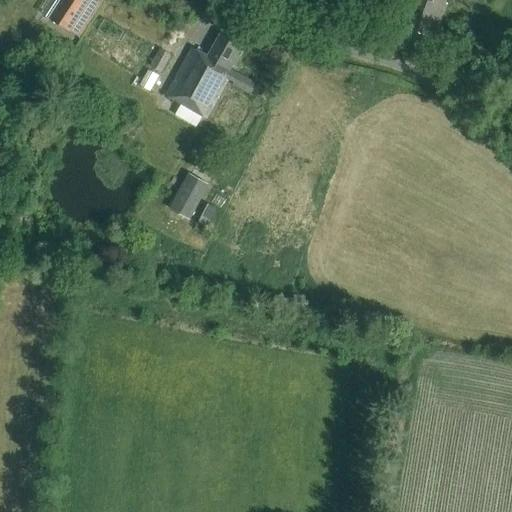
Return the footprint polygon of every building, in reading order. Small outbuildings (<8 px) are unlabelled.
[(69,28),(88,0),(63,0),(52,17),(69,28)] [(406,0),(405,3),(410,5),(402,27),(433,39),(447,4),(446,3),(446,0),(406,0)] [(250,96),(257,83),(240,74),(239,75),(230,69),(232,66),(234,67),(246,47),(220,32),(206,56),(192,47),(165,95),(206,119),(230,78),(234,81),(231,85),(250,96)] [(161,72),(170,56),(158,49),(149,66),(161,72)] [(185,220),(205,185),(188,175),(168,210),(185,220)] [(212,224),(216,204),(206,202),(201,222),(212,224)]
